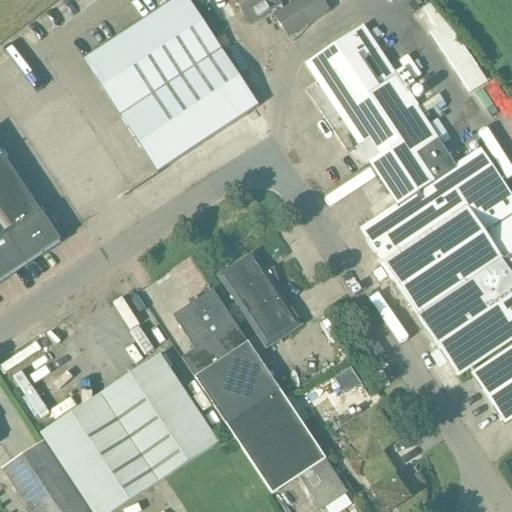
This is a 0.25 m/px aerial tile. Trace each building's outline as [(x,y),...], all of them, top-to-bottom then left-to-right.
[(155,170),(265,107),(202,0),(177,0),(87,53),(155,170)] [(301,0),(286,10),(279,0),(233,0),(250,25),(271,11),(274,17),(288,39),(329,11),(321,0),(301,0)] [(430,5),(423,10),(436,30),(430,34),(470,95),(488,83),(459,39),(430,5)] [(395,76),(363,27),(322,54),(306,65),(317,83),(306,91),(320,113),(347,153),(359,172),(369,165),(396,207),(360,231),(382,265),(418,318),(458,379),(475,367),(511,342),(511,277),(509,273),(502,262),(511,255),(511,197),(503,184),(480,151),(455,167),(436,138),(447,131),(440,121),(429,128),(425,121),(414,104),(405,91),(395,76)] [(395,76),(405,91),(414,84),(404,69),(395,76)] [(414,104),(425,121),(435,114),(424,97),(414,104)] [(0,278),(58,240),(48,225),(46,227),(40,219),(43,217),(0,151),(0,278)] [(301,326),(254,254),(218,278),(257,336),(248,343),(256,355),(265,349),(266,350),(301,326)] [(181,359),(231,437),(232,436),(272,496),(299,478),(321,511),(347,494),(213,291),(173,317),(195,350),(181,359)] [(3,364),(16,384),(59,355),(47,336),(3,364)] [(511,348),(471,376),(504,426),(511,421),(511,348)] [(351,369),(334,380),(342,393),(359,382),(351,369)] [(376,410),(344,431),(365,462),(381,451),(396,441),(376,410)] [(232,436),(231,437),(270,497),(272,496),(232,436)] [(84,511),(39,444),(0,470),(27,511),(84,511)] [(394,478),(374,493),(385,511),(389,511),(397,507),(401,511),(421,511),(422,511),(425,503),(426,494),(424,485),(419,475),(414,468),(413,469),(418,477),(401,489),(394,478)]
